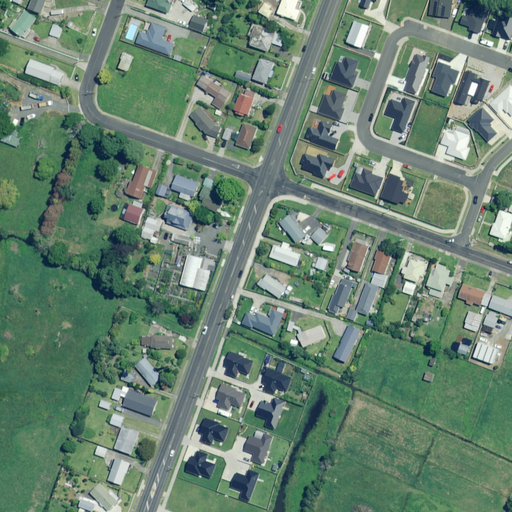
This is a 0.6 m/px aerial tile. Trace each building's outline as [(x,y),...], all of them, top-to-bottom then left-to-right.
[(47,0),(32,0),(30,9),(43,14),(47,0)] [(173,5),(172,5),(173,0),(149,0),(147,6),(151,7),(149,13),(167,20),(173,5)] [(284,0),(279,14),(298,21),(301,11),(296,9),(300,0),(299,0),(284,0)] [(276,8),(266,2),(260,12),(270,18),(276,8)] [(11,28),(25,39),(31,31),(29,30),(37,19),(25,10),(11,28)] [(207,20),(194,15),(190,28),(203,33),(207,20)] [(166,29),(152,24),(148,34),(141,31),(136,43),(171,56),(175,44),(163,40),(166,29)] [(264,27),(256,24),(254,29),(251,28),(248,37),(251,38),(248,45),(269,52),(275,33),(268,31),(263,29),(264,27)] [(62,28),(53,25),(50,35),(59,38),(62,28)] [(210,37),(201,34),(198,42),(207,45),(210,37)] [(133,59),(124,56),(119,68),(128,72),(133,59)] [(274,64),(261,59),(254,79),(267,84),(269,77),(272,78),(274,71),(272,71),(274,64)] [(55,68),(32,60),(27,73),(60,86),(65,74),(54,70),(55,68)] [(232,94),(204,76),(198,85),(217,97),(213,104),(222,110),(232,94)] [(236,111),(236,113),(241,115),(242,113),(249,115),(256,93),(247,90),(245,95),(240,94),(234,110),(236,111)] [(191,117),(206,134),(218,138),(222,128),(217,126),(201,108),(191,117)] [(258,128),(245,123),(241,133),(237,132),(235,139),(238,141),(237,145),(250,150),(258,128)] [(23,136),(0,127),(0,140),(18,147),(23,136)] [(232,131),(227,129),(223,138),(228,141),(232,131)] [(382,159),(380,165),(417,179),(419,173),(382,159)] [(151,168),(135,163),(126,191),(142,196),(151,168)] [(372,169),(370,174),(407,188),(409,183),(372,169)] [(199,179),(177,172),(173,185),(194,192),(199,179)] [(449,212),(366,182),(361,194),(444,224),(449,212)] [(172,189),(160,184),(156,194),(169,198),(172,189)] [(228,191),(209,185),(203,202),(223,208),(228,191)] [(148,207),(130,202),(125,218),(143,224),(148,207)] [(191,213),(168,205),(163,218),(168,220),(167,224),(186,230),(191,213)] [(511,223),(511,214),(501,210),(492,234),(506,240),(511,223)] [(306,236),(290,215),(281,223),(297,243),(306,236)] [(151,240),(150,243),(156,245),(159,238),(170,242),(175,231),(163,226),(164,223),(148,217),(141,236),(151,240)] [(328,236),(319,228),(311,237),(320,245),(328,236)] [(191,237),(176,234),(174,241),(189,245),(191,237)] [(290,245),(284,242),(282,248),(275,245),(271,257),(296,267),(300,255),(288,250),(290,245)] [(370,247),(356,242),(347,268),(361,273),(370,247)] [(165,247),(158,246),(156,257),(163,258),(165,247)] [(376,272),(386,275),(393,255),(380,251),(373,271),(376,272)] [(215,262),(188,255),(180,285),(205,292),(211,270),(213,271),(215,262)] [(328,261),(320,257),(316,267),(325,271),(328,261)] [(418,263),(411,260),(408,269),(405,268),(403,273),(406,274),(405,278),(422,283),(426,269),(424,268),(425,263),(419,261),(418,263)] [(447,284),(454,286),(456,278),(449,276),(452,269),(439,265),(437,269),(433,268),(427,286),(431,287),(429,294),(442,298),(447,284)] [(258,285),(280,299),(287,288),(286,287),(288,283),(295,287),(297,282),(301,284),(302,281),(280,272),(276,280),(268,274),(258,285)] [(386,275),(376,272),(371,284),(379,287),(384,288),(388,276),(386,275)] [(335,293),(329,308),(331,309),(330,312),(338,315),(341,307),(345,308),(355,283),(343,279),(337,294),(335,293)] [(359,312),(369,316),(379,287),(371,284),(368,282),(357,312),(359,312)] [(417,285),(407,282),(403,292),(413,295),(417,285)] [(492,294),(464,284),(459,298),(468,301),(467,304),(473,306),(474,303),(487,307),(492,294)] [(508,315),(511,316),(511,300),(508,299),(508,301),(494,296),(490,308),(503,313),(500,319),(494,317),(495,314),(489,312),(485,325),(495,329),(497,323),(504,325),(508,315)] [(357,312),(351,309),(347,319),(356,322),(359,312),(357,312)] [(284,314),(274,310),(270,318),(258,313),(256,316),(248,313),(243,324),(253,328),(254,327),(275,336),(284,314)] [(483,316),(470,311),(464,327),(477,332),(483,316)] [(303,333),(301,328),(294,326),(295,323),(291,322),(288,330),(292,332),(294,328),(298,330),(300,334),(297,336),(300,343),(301,342),(304,348),(327,338),(322,326),(303,333)] [(362,331),(350,325),(334,357),(347,363),(362,331)] [(154,335),(154,337),(144,336),(143,346),(152,346),(151,348),(173,349),(174,337),(154,335)] [(163,378),(146,358),(137,366),(153,386),(163,378)] [(436,373),(427,369),(423,380),(433,383),(436,373)] [(133,373),(125,370),(121,379),(129,382),(133,373)] [(134,390),(124,386),(123,391),(117,388),(113,398),(119,401),(121,396),(127,398),(124,406),(153,417),(158,401),(133,392),(134,390)] [(111,403),(102,400),(100,407),(109,410),(111,403)] [(125,418),(114,414),(111,424),(121,428),(125,418)] [(139,434),(123,428),(115,449),(132,455),(139,434)] [(108,449),(99,446),(96,455),(106,458),(108,449)] [(130,464),(117,459),(109,481),(122,485),(130,464)] [(119,502),(101,485),(92,494),(110,511),(119,502)] [(74,500),(67,497),(65,503),(72,505),(74,500)] [(80,507),(81,507),(79,511),(84,511),(86,509),(93,511),(96,504),(82,500),(80,507)]
